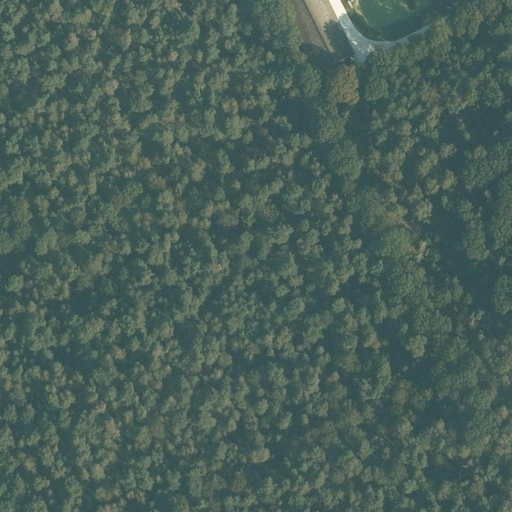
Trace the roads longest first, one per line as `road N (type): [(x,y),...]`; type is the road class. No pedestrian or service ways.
road 1 (track): [(511,488),(264,0)]
road 2 (track): [(187,511),(511,350)]
road 3 (track): [(0,252),(315,100)]
